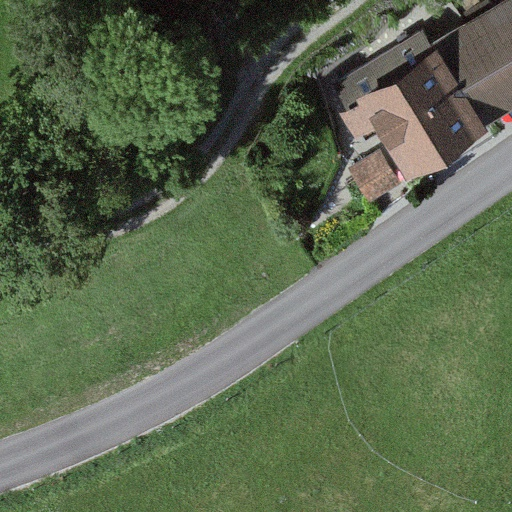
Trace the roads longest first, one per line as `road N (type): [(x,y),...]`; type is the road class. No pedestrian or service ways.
road 1 (tertiary): [(511,158),(213,360),(0,463)]
road 2 (track): [(0,235),(117,222),(169,197),(221,147),(274,61),(342,0)]
